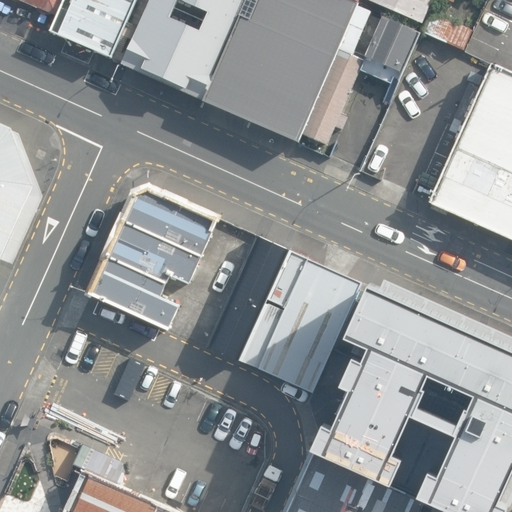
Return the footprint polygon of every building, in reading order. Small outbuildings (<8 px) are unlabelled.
[(18,0),(51,14),(57,0),(18,0)] [(59,0),(46,31),(109,59),(134,0),(59,0)] [(146,0),(118,64),(198,100),(242,0),(146,0)] [(351,0),(242,0),(198,100),(297,144),(301,134),(358,6),(359,3),(356,2),(351,0)] [(367,0),(421,23),(430,0),(367,0)] [(358,6),(301,134),(325,144),(334,126),(341,129),(348,115),(340,112),(358,70),(363,59),(352,55),(371,11),(358,6)] [(433,12),(423,32),(462,50),(472,29),(433,12)] [(363,59),(358,70),(389,83),(391,79),(399,82),(420,32),(379,14),(361,55),(364,56),(363,59)] [(511,72),(488,62),(425,201),(511,240),(511,72)] [(0,259),(6,263),(37,194),(13,132),(0,126),(0,259)] [(88,286),(170,324),(182,298),(163,290),(172,272),(191,280),(218,217),(220,217),(224,208),(152,176),(133,183),(88,286)] [(292,247),(259,232),(207,342),(240,357),(292,247)] [(363,279),(292,247),(240,357),(314,390),(363,279)] [(511,329),(371,266),(348,319),(372,330),(365,344),(356,340),(343,368),(353,372),(336,411),(325,406),(314,432),(395,468),(406,443),(396,438),(414,398),(459,418),(441,459),(431,455),(421,479),(494,511),(500,511),(510,489),(501,485),(511,460),(511,329)] [(404,482),(318,446),(287,511),(468,511),(430,494),(404,482)] [(177,511),(87,474),(69,511),(177,511)]
